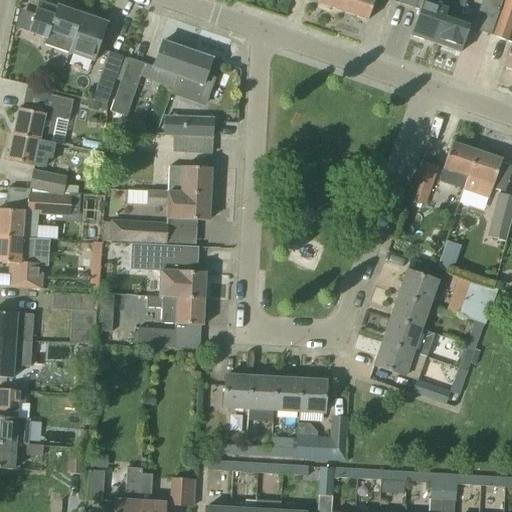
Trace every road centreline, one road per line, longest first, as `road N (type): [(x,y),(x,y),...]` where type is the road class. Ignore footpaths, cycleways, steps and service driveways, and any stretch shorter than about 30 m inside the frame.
road 1 (residential): [(249,31),(250,329),(323,338),(334,329),(423,88)]
road 2 (residential): [(423,88),(249,31)]
